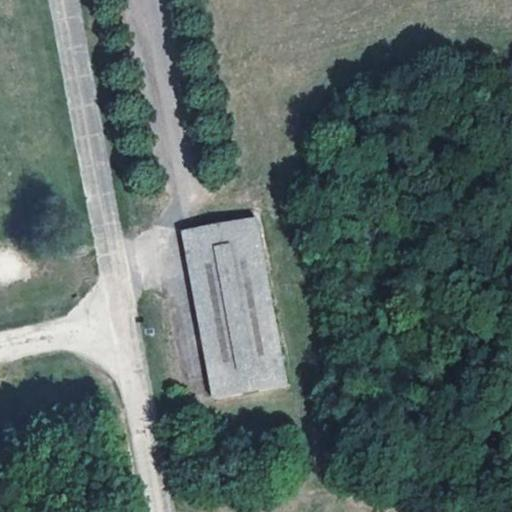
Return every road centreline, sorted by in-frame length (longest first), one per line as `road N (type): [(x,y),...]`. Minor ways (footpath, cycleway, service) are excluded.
road 1 (unclassified): [(64,0),(126,323)]
road 2 (unclassified): [(126,323),(161,511)]
road 3 (unclassified): [(126,323),(0,346)]
